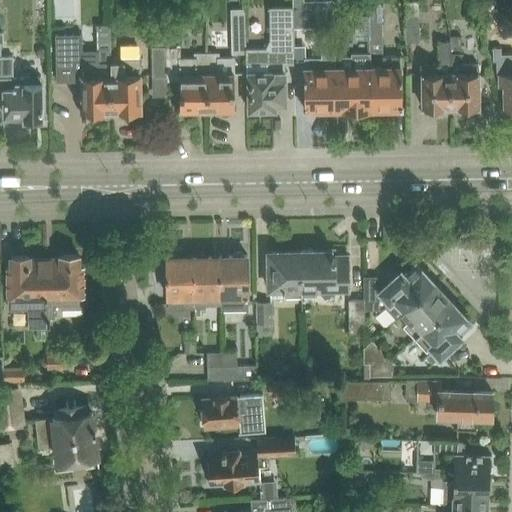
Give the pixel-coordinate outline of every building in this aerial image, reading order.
[(293,0),(293,6),(294,30),(334,30),(334,3),(304,4),(304,0),(293,0)] [(294,63),(294,48),(294,30),(293,12),(293,6),(270,6),(270,39),(266,48),(247,48),(246,48),(246,53),(246,71),(250,71),(250,108),(275,108),(275,105),(285,105),(285,63),(294,63)] [(246,8),(231,9),(231,30),(232,30),(232,28),(244,28),(245,52),(233,52),(233,49),(231,49),(231,53),(246,53),(246,48),(247,48),(246,8)] [(406,41),(420,41),(420,14),(405,15),(406,41)] [(25,77),(13,77),(13,57),(1,57),(0,43),(3,42),(3,32),(0,32),(0,88),(4,88),(5,115),(25,115),(25,118),(28,118),(31,122),(38,122),(41,118),(43,118),(42,78),(41,78),(41,76),(25,76),(25,77)] [(112,110),(111,57),(110,49),(83,49),(83,33),(57,34),(58,80),(82,80),(83,111),(88,111),(91,113),(99,113),(101,111),(112,110)] [(480,106),(479,63),(462,64),(462,36),(450,36),(450,40),(449,40),(451,53),(452,106),(463,106),(466,108),(471,108),(474,106),(480,106)] [(451,53),(449,40),(440,40),(440,63),(423,64),(424,106),(428,106),(431,108),(437,108),(439,106),(452,106),(451,53)] [(133,45),(130,45),(126,46),(123,48),(121,51),(121,55),(121,56),(111,57),(112,110),(124,110),(127,112),(134,112),(137,110),(141,109),(140,53),(139,50),(136,47),(133,45)] [(503,45),(493,45),(493,61),(496,61),(497,73),(499,73),(500,85),(505,85),(505,107),(511,107),(511,51),(504,52),(503,45)] [(153,75),(168,75),(167,57),(167,46),(155,46),(152,46),(153,55),(153,75)] [(336,107),(336,68),(335,51),(321,51),(321,57),(305,57),(305,79),(305,107),(310,107),(312,109),(319,109),(321,107),(336,107)] [(235,108),(234,56),(219,56),(219,52),(207,53),(208,108),(220,108),(223,110),(228,110),(231,108),(235,108)] [(370,67),(371,67),(371,56),(371,52),(352,52),(351,55),(340,55),(340,67),(336,68),(336,107),(371,107),(370,67)] [(208,108),(207,53),(195,53),(195,57),(180,57),(167,57),(168,75),(168,80),(181,79),(181,81),(181,109),(186,109),(189,111),(194,111),(197,109),(208,108)] [(384,67),(371,67),(370,67),(371,107),(387,106),(389,108),(396,108),(397,106),(402,106),(402,56),(383,56),(384,67)] [(302,297),(301,251),(268,251),(269,289),(286,288),(286,297),(302,297)] [(333,251),(301,251),(302,297),(317,296),(317,288),(350,288),(349,256),(333,256),(333,251)] [(248,307),(247,255),(245,255),(241,253),(237,252),(233,255),(220,256),(221,295),(221,304),(221,307),(248,307)] [(195,295),(194,256),(182,256),(178,253),(175,253),(171,256),(167,256),(168,295),(195,295)] [(221,304),(221,295),(220,256),(209,256),(205,253),(201,253),(198,256),(194,256),(195,295),(195,305),(221,304)] [(61,257),(45,258),(47,320),(51,320),(51,316),(55,316),(55,304),(63,304),(63,307),(84,306),(83,265),(79,265),(79,254),(61,254),(61,257)] [(47,320),(45,258),(30,258),(30,255),(12,255),(12,266),(8,266),(9,286),(9,308),(29,308),(29,327),(47,326),(47,320)] [(377,276),(364,276),(364,300),(364,310),(366,310),(382,310),(392,321),(396,318),(400,314),(433,283),(416,265),(404,276),(401,273),(381,292),(380,292),(377,292),(377,276)] [(434,284),(433,283),(400,314),(407,321),(403,325),(414,338),(451,303),(440,291),(441,290),(435,284),(434,284)] [(366,332),(365,310),(364,310),(364,300),(350,301),(350,333),(366,332)] [(272,301),(257,301),(257,335),(272,335),(272,301)] [(469,322),(451,303),(414,338),(426,350),(430,346),(433,349),(425,356),(431,363),(459,337),(456,334),(469,322)] [(186,352),(197,352),(197,339),(186,339),(186,352)] [(364,363),(370,363),(371,363),(371,362),(392,362),(390,359),(393,357),(390,355),(388,357),(372,340),(365,348),(364,348),(364,363)] [(237,366),(237,364),(237,352),(208,352),(208,366),(237,366)] [(68,354),(51,355),(47,355),(48,366),(68,365),(68,354)] [(392,375),(392,362),(371,362),(371,363),(370,363),(370,375),(392,375)] [(253,364),(237,364),(237,366),(208,366),(208,379),(253,379),(253,364)] [(24,366),(3,367),(4,382),(25,381),(24,366)] [(269,395),(294,394),(294,379),(268,379),(269,395)] [(339,398),(390,397),(390,379),(339,380),(339,398)] [(435,381),(407,380),(407,402),(439,402),(439,416),(458,417),(458,428),(477,428),(477,417),(492,417),(492,391),(435,390),(435,381)] [(0,387),(0,429),(24,426),(18,385),(0,387)] [(262,392),(203,398),(204,413),(203,414),(203,418),(205,419),(205,423),(220,422),(220,425),(241,423),(241,431),(240,431),(240,432),(264,430),(262,407),(264,407),(262,392)] [(58,416),(53,417),(35,419),(39,446),(56,444),(58,459),(61,459),(61,460),(65,463),(73,462),(75,459),(75,457),(98,454),(95,429),(96,429),(96,426),(94,426),(92,412),(86,413),(85,405),(64,408),(57,409),(58,416)] [(261,478),(260,466),(268,465),(267,456),(296,454),(295,434),(258,436),(259,448),(241,450),(241,447),(237,448),(224,449),(224,453),(209,455),(211,484),(227,483),(227,484),(230,483),(234,486),(239,486),(242,482),(259,481),(261,496),(268,495),(277,494),(276,493),(275,476),(261,478)] [(418,459),(418,471),(423,471),(423,476),(431,476),(490,478),(491,454),(466,453),(466,441),(435,440),(435,454),(446,454),(445,466),(436,466),(437,460),(418,459)] [(344,484),(366,485),(366,469),(344,469),(344,484)] [(431,476),(431,483),(436,486),(444,486),(444,506),(489,508),(490,478),(431,476)] [(293,511),(293,505),(291,505),(291,495),(251,498),(252,508),(248,508),(238,509),(238,511),(293,511)]
